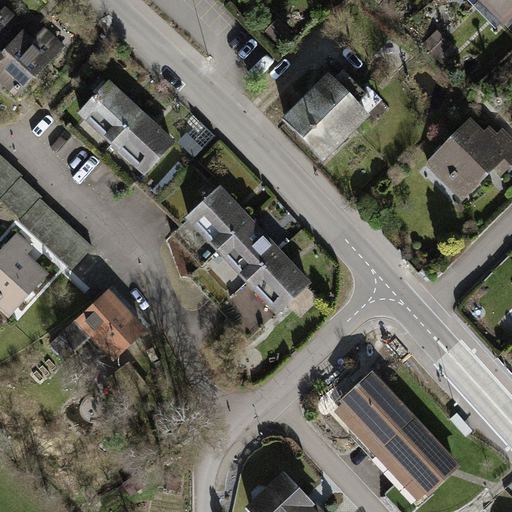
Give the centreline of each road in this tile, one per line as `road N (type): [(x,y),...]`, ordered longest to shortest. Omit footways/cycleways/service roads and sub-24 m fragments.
road 1 (residential): [(386,284),(103,0)]
road 2 (residential): [(386,284),(231,431),(209,469),(205,511)]
road 3 (residential): [(511,424),(416,317)]
road 4 (residential): [(416,317),(511,225)]
